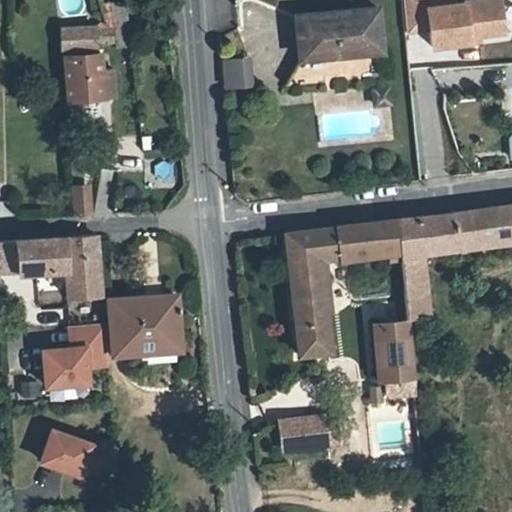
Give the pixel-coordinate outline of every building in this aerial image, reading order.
[(467,4),(430,10),(436,51),(475,45),(474,39),(507,34),(502,0),(468,0),(466,0),(467,4)] [(114,26),(127,25),(123,1),(110,4),(114,26)] [(376,9),(293,17),(297,60),(379,52),(376,9)] [(131,42),(127,25),(114,26),(117,44),(131,42)] [(98,34),(106,34),(104,27),(61,28),(61,48),(98,47),(98,39),(98,34)] [(103,90),(115,89),(113,68),(102,69),(101,53),(66,55),(68,100),(104,97),(103,90)] [(221,58),(223,89),(252,87),(250,57),(221,58)] [(104,97),(115,97),(115,89),(103,90),(104,97)] [(70,215),(92,214),(91,183),(69,184),(70,215)] [(511,205),(397,220),(401,254),(423,252),(511,241),(511,205)] [(397,220),(283,233),(286,260),(318,256),(387,250),(400,248),(397,220)] [(0,241),(0,269),(65,268),(67,297),(100,295),(97,235),(0,241)] [(400,248),(387,250),(388,260),(401,259),(400,248)] [(402,265),(405,299),(407,319),(427,318),(423,252),(401,254),(401,259),(402,265)] [(318,256),(286,260),(297,353),(328,350),(318,256)] [(405,299),(402,265),(388,266),(391,300),(405,299)] [(176,293),(110,298),(113,352),(143,350),(142,342),(180,339),(176,293)] [(413,395),(407,319),(372,326),(378,380),(386,380),(387,397),(413,395)] [(109,364),(106,323),(75,325),(77,347),(43,349),(46,384),(88,381),(87,365),(109,364)] [(325,412),(275,417),(279,453),(329,447),(325,412)] [(81,476),(82,474),(117,471),(115,444),(91,442),(48,428),(34,461),(81,476)]
